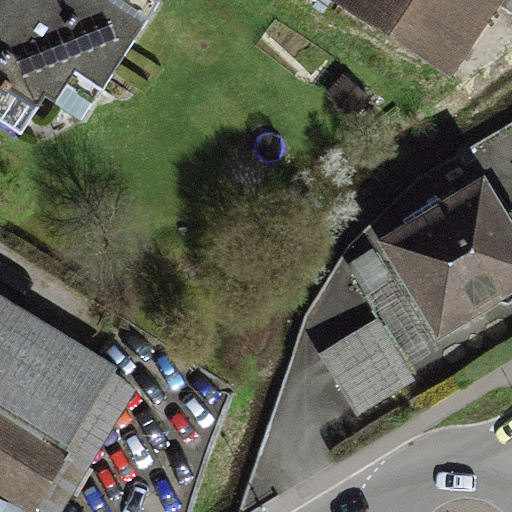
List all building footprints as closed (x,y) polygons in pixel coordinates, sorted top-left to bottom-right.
[(36,0),(0,0),(0,51),(1,52),(36,0)] [(36,0),(1,52),(0,54),(0,68),(82,125),(117,74),(140,89),(192,12),(174,0),(36,0)] [(511,1),(511,0),(338,0),(465,78),(511,1)] [(511,316),(511,181),(408,246),(469,343),(511,316)] [(66,511),(144,372),(0,293),(0,489),(40,511),(66,511)]
